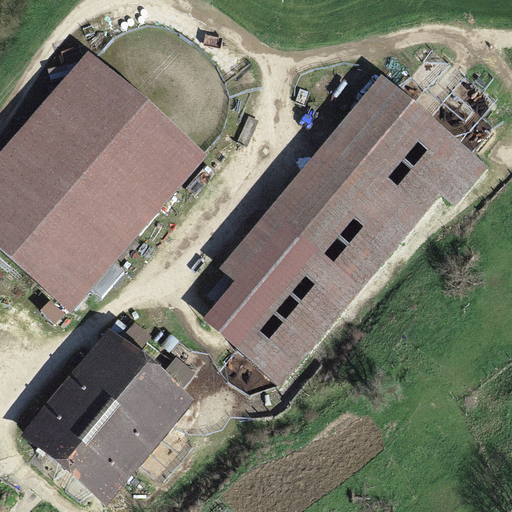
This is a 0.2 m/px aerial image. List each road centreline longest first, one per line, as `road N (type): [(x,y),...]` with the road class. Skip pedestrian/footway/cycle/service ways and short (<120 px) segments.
road 1 (track): [(286,57),(286,130),(164,285),(90,326),(0,432)]
road 2 (track): [(511,36),(286,57),(139,0)]
road 3 (track): [(134,0),(31,70),(0,113)]
